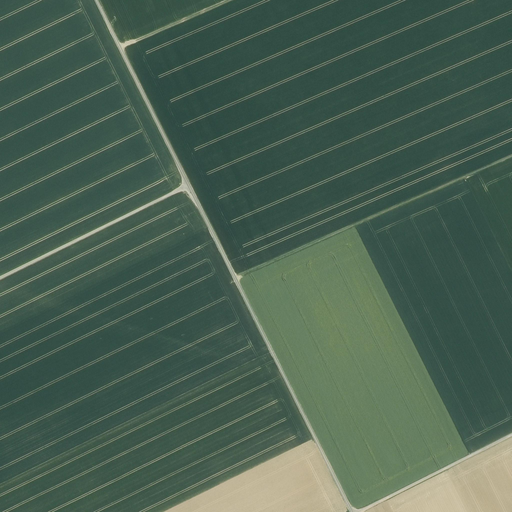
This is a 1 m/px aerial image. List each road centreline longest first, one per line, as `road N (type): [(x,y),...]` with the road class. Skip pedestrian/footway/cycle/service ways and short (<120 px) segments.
road 1 (track): [(97,0),(352,511)]
road 2 (track): [(511,161),(240,282)]
road 3 (track): [(0,282),(191,188)]
road 4 (track): [(359,511),(511,435)]
road 5 (track): [(124,51),(242,0)]
